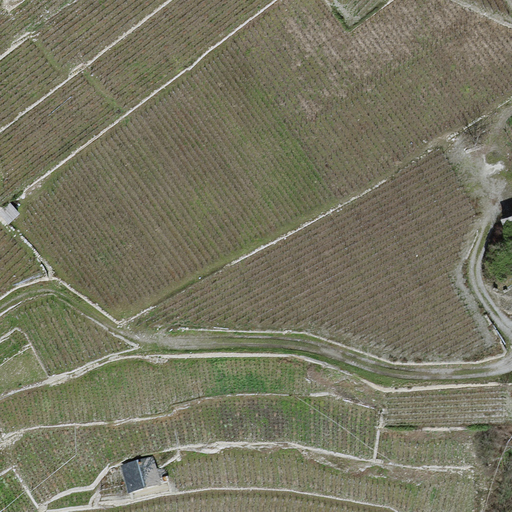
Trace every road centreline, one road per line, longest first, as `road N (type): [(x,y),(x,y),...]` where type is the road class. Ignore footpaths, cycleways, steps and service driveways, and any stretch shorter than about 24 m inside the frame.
road 1 (track): [(511,364),(501,372),(402,379),(290,347),(143,348)]
road 2 (track): [(511,336),(471,289),(485,215),(484,153)]
